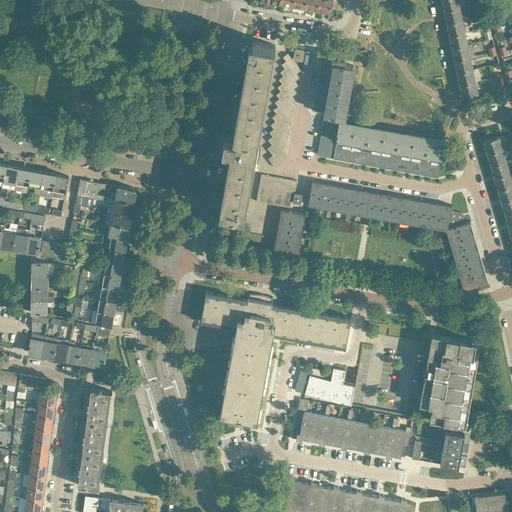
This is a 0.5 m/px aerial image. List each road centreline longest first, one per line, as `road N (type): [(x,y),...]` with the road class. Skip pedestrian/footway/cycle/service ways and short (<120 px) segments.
road 1 (residential): [(472,181),(438,188),(298,163),(314,27)]
road 2 (residential): [(153,256),(141,346),(180,468),(178,511)]
road 3 (residential): [(199,511),(161,365),(176,262)]
road 4 (residential): [(200,266),(243,15)]
road 5 (residential): [(511,478),(439,485),(271,455)]
road 6 (unclassified): [(271,455),(292,352),(349,358),(362,297)]
road 7 (residential): [(56,511),(69,381),(13,364)]
road 8 (residential): [(170,174),(0,142)]
road 9 (residential): [(192,178),(222,12)]
road 10 (residential): [(196,8),(170,174)]
road 11 (residential): [(362,297),(200,266)]
road 12 (residential): [(506,293),(438,308),(362,297)]
